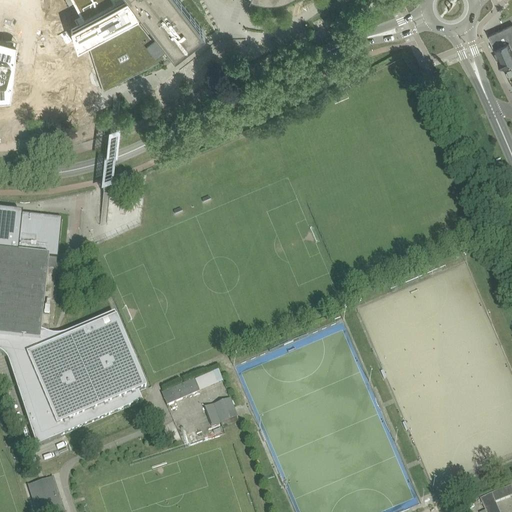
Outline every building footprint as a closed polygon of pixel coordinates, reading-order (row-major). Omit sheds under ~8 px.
[(64,0),(65,1),(65,0),(74,0),(84,21),(72,27),(78,45),(137,13),(138,14),(138,15),(141,12),(169,47),(174,54),(204,30),(180,0),(64,0)] [(511,24),(488,35),(499,58),(498,59),(502,67),(511,62),(511,47),(511,46),(511,24)] [(0,97),(10,97),(9,76),(11,65),(10,65),(15,45),(0,40),(0,97)] [(0,253),(9,254),(49,258),(48,269),(56,270),(58,259),(58,254),(62,220),(31,217),(29,217),(11,215),(7,214),(0,213),(0,253)] [(0,353),(0,354),(1,354),(2,355),(3,356),(4,356),(4,357),(5,357),(5,358),(6,358),(6,359),(6,360),(7,360),(7,361),(8,362),(8,363),(9,364),(9,365),(36,448),(66,435),(67,435),(142,403),(138,394),(146,390),(114,314),(74,331),(73,332),(72,332),(71,333),(70,333),(69,333),(69,334),(68,334),(67,334),(67,335),(66,335),(65,335),(64,335),(63,335),(62,336),(61,336),(60,336),(59,336),(58,336),(57,336),(56,336),(55,336),(54,336),(53,336),(52,336),(51,336),(50,335),(49,335),(56,270),(48,269),(49,258),(9,254),(0,253),(0,353)] [(194,380),(162,394),(167,406),(200,392),(194,380)] [(211,427),(220,423),(236,417),(237,417),(230,399),(205,409),(211,427)] [(36,511),(65,511),(54,478),(28,486),(36,511)] [(500,511),(497,503),(511,496),(511,487),(511,486),(493,494),(481,499),(486,511),(500,511)]
